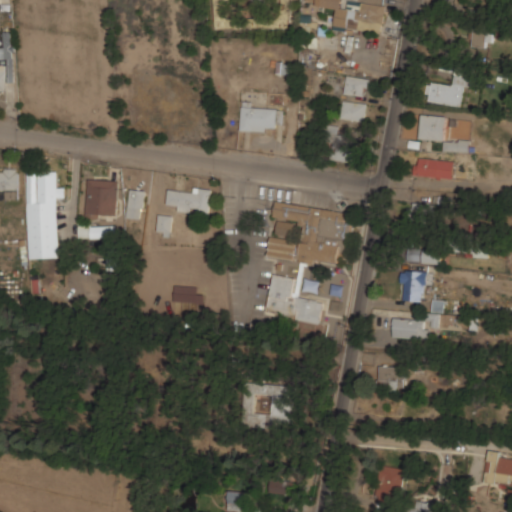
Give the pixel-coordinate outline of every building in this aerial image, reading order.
[(213,0),(214,27),(235,26),(234,0),(213,0)] [(336,8),(333,27),(360,31),(361,22),(382,25),(385,5),(365,2),(365,0),(305,0),(305,3),(336,8)] [(470,46),(492,46),(492,28),(470,28),(470,46)] [(0,59),(4,59),(4,82),(14,83),(14,32),(0,31),(0,59)] [(294,75),(295,63),(276,62),(276,74),(294,75)] [(427,100),(462,104),(464,83),(469,84),(471,65),(455,64),(453,84),(429,81),(427,100)] [(344,93),(368,97),(371,79),(347,75),(344,93)] [(341,119),(365,121),(366,103),(343,101),(341,119)] [(240,131),(267,131),(267,128),(277,128),(278,108),(241,107),(240,131)] [(448,115),(421,114),(420,137),(445,139),(444,149),(471,150),(471,139),(447,138),(448,115)] [(356,162),(358,138),(338,136),(339,125),(331,125),(328,159),(356,162)] [(455,159),(415,157),(415,175),(454,177),(455,159)] [(0,189),(19,189),(19,169),(0,169),(0,189)] [(27,172),(30,258),(60,257),(58,197),(66,197),(65,187),(58,187),(58,171),(27,172)] [(99,215),(118,215),(119,180),(88,179),(86,217),(99,218),(99,215)] [(212,189),(195,187),(194,192),(168,189),(166,204),(178,205),(177,211),(193,213),(194,211),(209,213),(212,189)] [(144,190),(130,189),(128,218),(143,219),(144,190)] [(341,211),(276,201),(273,218),(305,222),(299,262),(314,264),(315,259),(339,263),(341,245),(325,242),(326,236),(347,239),(349,225),(339,224),(341,211)] [(436,203),(408,203),(408,222),(436,222),(436,203)] [(172,215),(158,214),(157,232),(166,232),(165,236),(171,237),(172,215)] [(275,233),(292,236),(294,223),(278,220),(275,233)] [(92,225),(92,238),(106,238),(106,269),(119,270),(120,226),(92,225)] [(293,260),(297,240),(271,236),(267,255),(293,260)] [(105,259),(104,239),(93,239),(94,259),(105,259)] [(489,253),(489,241),(455,241),(455,253),(489,253)] [(441,247),(410,247),(410,262),(441,262),(441,247)] [(402,299),(427,299),(427,270),(402,270),(402,299)] [(267,312),(298,317),(297,320),(320,324),(324,302),(299,297),(302,278),(273,274),(267,312)] [(435,309),(445,308),(444,299),(434,300),(435,309)] [(394,337),(430,337),(430,324),(439,324),(439,312),(430,312),(430,317),(394,317),(394,337)] [(380,386),(402,386),(402,365),(380,365),(380,386)] [(297,385),(247,383),(245,426),(295,429),(297,385)] [(511,458),(500,457),(500,451),(489,450),(486,479),(511,482),(511,458)] [(407,468),(382,464),(376,499),(401,503),(407,468)] [(292,493),(292,476),(270,475),(269,493),(292,493)] [(487,496),(499,497),(501,483),(489,482),(487,496)] [(250,511),(250,491),(229,491),(228,510),(250,511)] [(436,511),(436,499),(413,499),(413,511),(436,511)]
